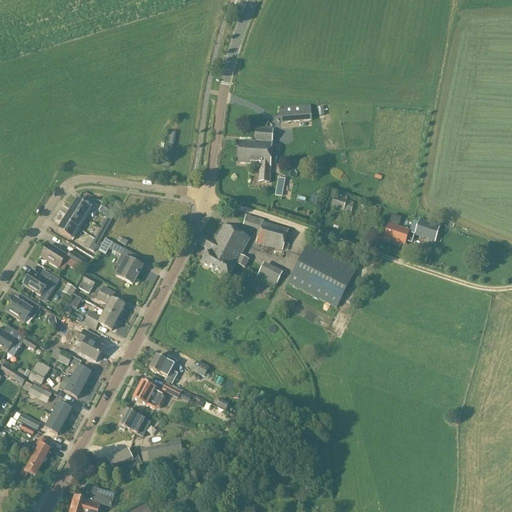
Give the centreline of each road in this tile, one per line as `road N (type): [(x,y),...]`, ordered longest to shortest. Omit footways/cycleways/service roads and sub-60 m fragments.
road 1 (tertiary): [(47,511),(205,199)]
road 2 (track): [(205,199),(483,288),(511,287)]
road 3 (residential): [(0,285),(73,179),(205,199)]
road 4 (tertiary): [(205,199),(225,84),(254,0)]
